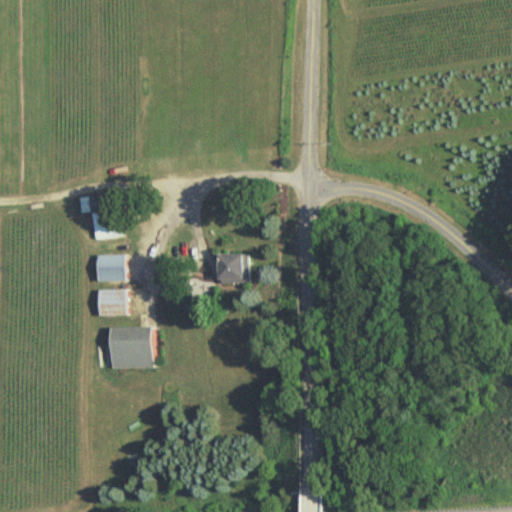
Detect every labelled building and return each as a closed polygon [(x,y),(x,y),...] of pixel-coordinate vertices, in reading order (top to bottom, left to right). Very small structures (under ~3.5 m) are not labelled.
[(126,193),(88,196),(89,210),(98,209),(100,239),(130,237),(126,193)] [(226,283),(252,283),(252,254),(226,254),(226,283)] [(132,255),(102,255),(102,280),(132,280),(132,255)] [(102,289),(102,315),(132,315),(132,289),(102,289)] [(157,367),(157,326),(112,326),(112,367),(157,367)]
